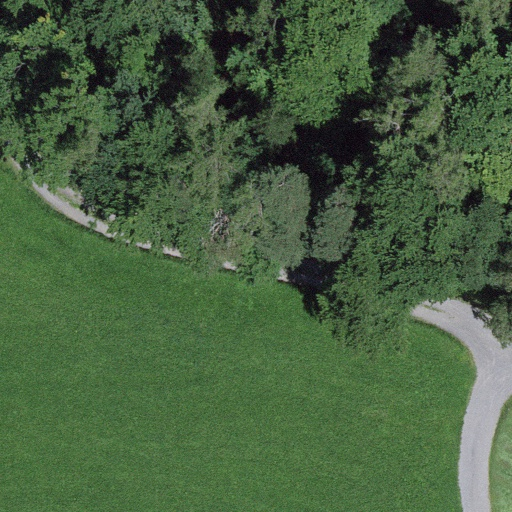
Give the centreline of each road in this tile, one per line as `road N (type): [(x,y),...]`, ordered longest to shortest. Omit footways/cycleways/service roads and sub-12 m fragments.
road 1 (track): [(35,0),(22,18),(13,143),(50,189),(128,224),(394,291),(476,330),(511,366)]
road 2 (track): [(505,364),(474,432),(478,511)]
